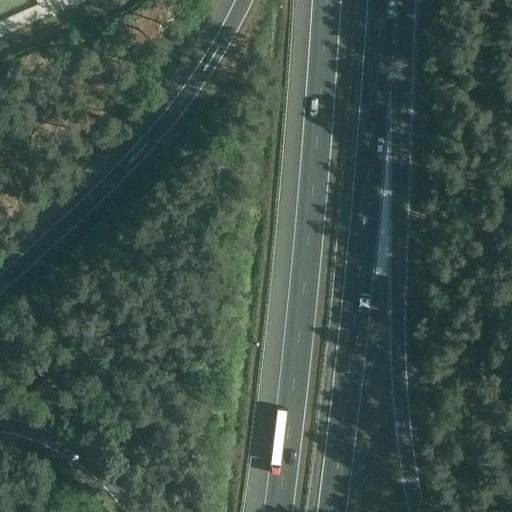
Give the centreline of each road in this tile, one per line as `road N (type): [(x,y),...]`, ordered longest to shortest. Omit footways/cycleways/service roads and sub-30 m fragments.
road 1 (motorway): [(325,0),(307,259),(276,511)]
road 2 (motorway): [(331,511),(375,90)]
road 3 (motorway): [(418,511),(375,90)]
road 4 (motorway): [(243,0),(184,97),(128,164),(0,285)]
road 5 (motorway): [(0,432),(65,456),(124,511)]
